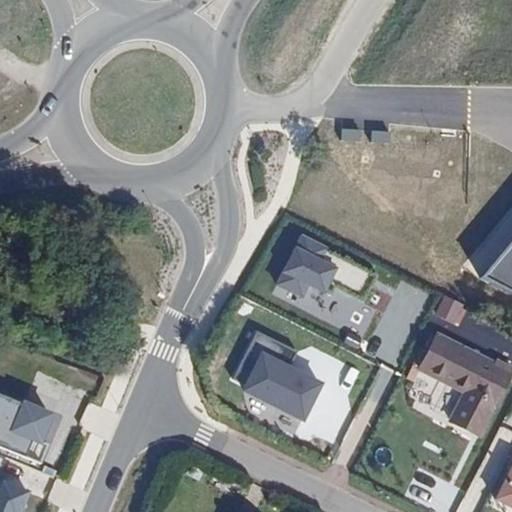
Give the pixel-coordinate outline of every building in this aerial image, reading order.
[(265,352),(292,366),(298,353),(258,332),(233,381),(247,388),(265,352)] [(477,434),(510,366),(493,358),(491,363),(433,334),(418,366),(465,389),(449,420),(477,434)] [(292,366),(265,352),(247,388),(311,421),(328,384),(292,366)] [(16,432),(27,403),(0,393),(0,445),(35,458),(41,440),(16,432)] [(63,416),(27,403),(16,432),(41,440),(52,446),(63,416)] [(8,472),(0,468),(0,511),(25,511),(32,497),(3,485),(8,472)] [(511,477),(500,501),(511,506),(511,477)]
